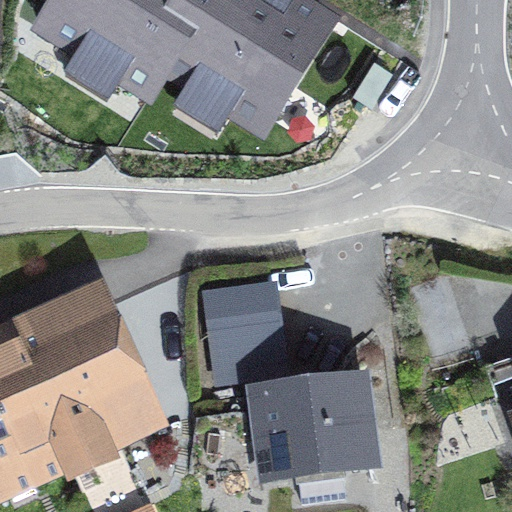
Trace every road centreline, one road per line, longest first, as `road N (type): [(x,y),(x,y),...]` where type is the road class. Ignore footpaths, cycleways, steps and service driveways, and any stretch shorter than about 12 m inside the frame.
road 1 (unclassified): [(469,141),(346,201),(271,212),(0,211)]
road 2 (unclassified): [(482,0),(469,141)]
